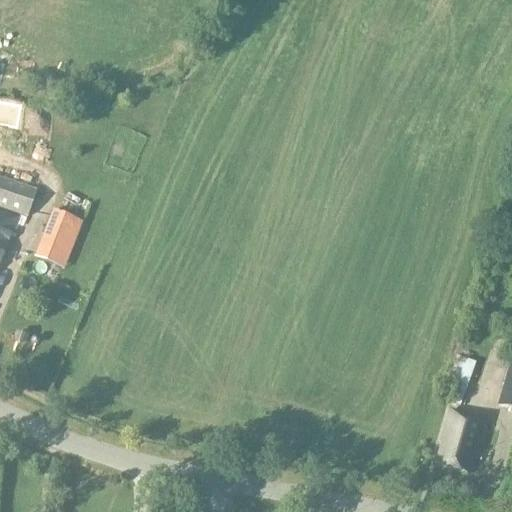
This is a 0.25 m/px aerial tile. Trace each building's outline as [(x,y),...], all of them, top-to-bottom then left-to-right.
[(0,208),(27,218),(36,191),(0,178),(0,208)] [(52,213),(33,259),(51,266),(69,220),(52,213)] [(0,261),(17,221),(0,214),(0,261)] [(451,390),(447,404),(459,408),(475,364),(456,357),(446,386),(451,390)] [(511,370),(509,369),(498,409),(511,412),(511,370)] [(435,465),(468,475),(475,449),(477,450),(485,424),(450,413),(443,437),(443,438),(435,465)] [(230,485),(214,489),(217,499),(233,495),(230,485)]
